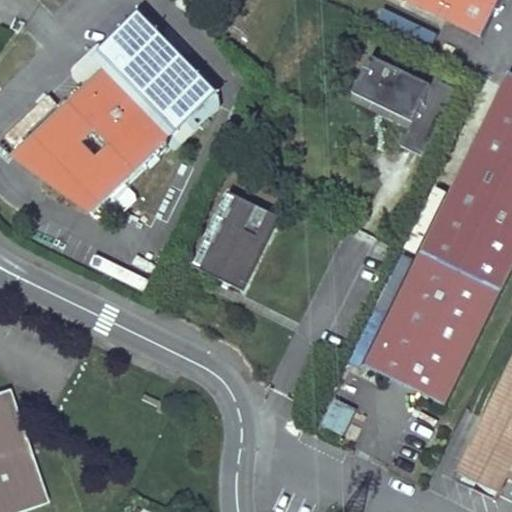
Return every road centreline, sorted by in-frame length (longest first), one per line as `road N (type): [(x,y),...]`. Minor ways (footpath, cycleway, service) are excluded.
road 1 (residential): [(238,511),(241,439),(225,384),(0,267)]
road 2 (unknown): [(260,399),(339,462),(427,511)]
road 3 (unknown): [(260,399),(362,254)]
